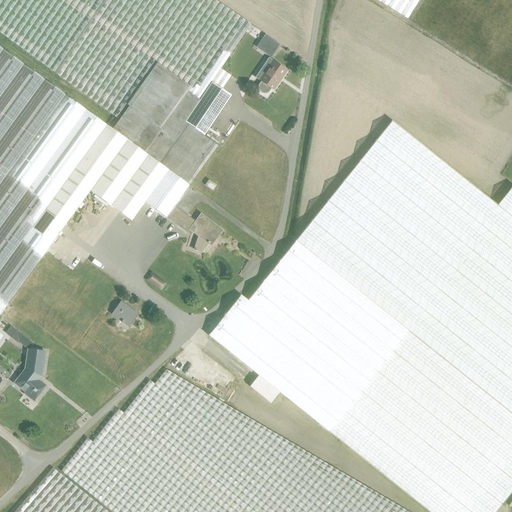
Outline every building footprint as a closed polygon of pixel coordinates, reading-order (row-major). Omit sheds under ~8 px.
[(0,0),(0,314),(8,304),(90,191),(131,221),(145,203),(190,236),(193,232),(189,229),(195,221),(174,206),(189,186),(217,146),(203,136),(231,96),(221,90),(231,76),(220,69),(250,24),(214,0),(0,0),(0,33),(120,121),(112,130),(0,47),(0,0)] [(379,0),(409,18),(420,0),(379,0)] [(265,36),(260,43),(275,53),(280,46),(265,36)] [(269,59),(256,78),(261,82),(259,86),(258,89),(259,92),(262,94),(265,94),(268,92),(271,88),(273,90),(286,71),(269,59)] [(241,295),(208,336),(258,376),(279,393),(427,511),(494,511),(511,490),(511,186),(497,206),(392,121),(248,301),(241,295)] [(212,191),(216,186),(208,180),(204,185),(212,191)] [(200,214),(195,221),(189,229),(193,232),(199,235),(194,250),(201,252),(208,244),(209,244),(209,243),(211,245),(217,238),(214,236),(216,233),(219,235),(223,230),(200,214)] [(151,272),(146,280),(157,288),(163,280),(151,272)] [(121,302),(112,315),(128,327),(138,314),(121,302)] [(27,348),(32,341),(10,325),(5,333),(27,348)] [(41,377),(45,352),(27,350),(24,370),(14,383),(25,392),(24,394),(33,401),(45,386),(36,379),(39,376),(40,377),(41,377)] [(408,511),(166,370),(154,384),(149,380),(123,413),(118,409),(92,442),(87,438),(61,471),(111,511),(408,511)] [(258,376),(250,387),(271,404),(279,393),(258,376)] [(107,511),(52,468),(13,511),(107,511)]
